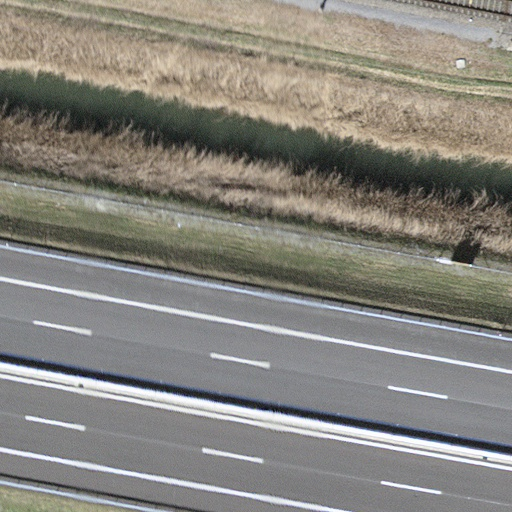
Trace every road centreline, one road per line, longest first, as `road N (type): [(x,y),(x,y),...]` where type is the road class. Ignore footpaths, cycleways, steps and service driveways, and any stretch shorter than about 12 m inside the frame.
road 1 (motorway): [(0,412),(511,504)]
road 2 (motorway): [(511,408),(0,316)]
road 3 (track): [(511,88),(26,0)]
